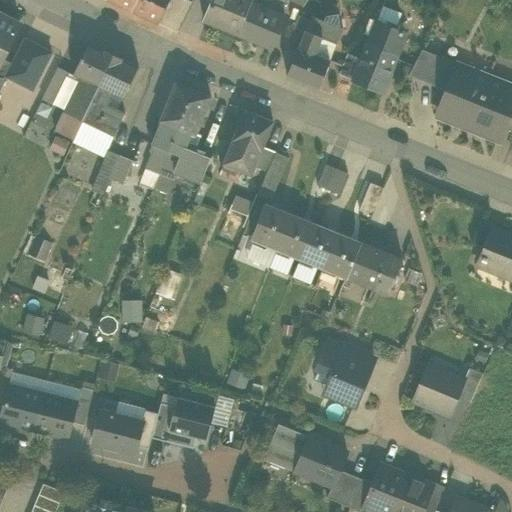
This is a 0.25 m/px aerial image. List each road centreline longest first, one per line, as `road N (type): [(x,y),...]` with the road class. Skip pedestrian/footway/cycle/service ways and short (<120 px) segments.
road 1 (residential): [(511,195),(53,0)]
road 2 (residential): [(0,445),(204,497)]
road 3 (residential): [(399,373),(381,431),(511,490)]
